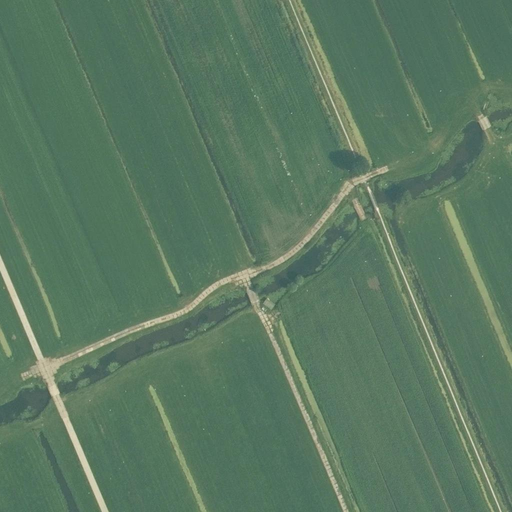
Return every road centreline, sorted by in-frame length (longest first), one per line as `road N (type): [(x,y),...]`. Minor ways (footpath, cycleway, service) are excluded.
road 1 (track): [(0,393),(292,254),(351,185),(425,162),(481,112)]
road 2 (track): [(105,511),(0,257)]
